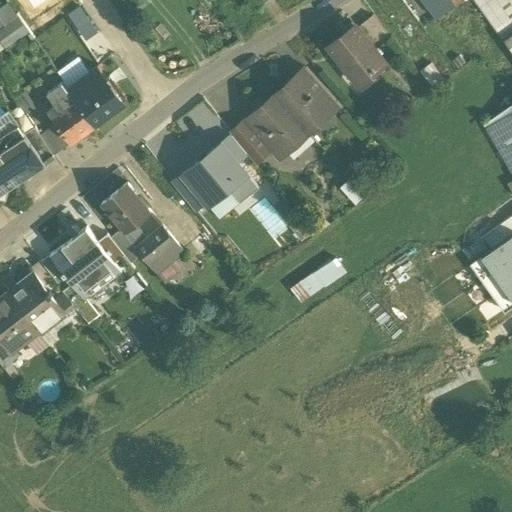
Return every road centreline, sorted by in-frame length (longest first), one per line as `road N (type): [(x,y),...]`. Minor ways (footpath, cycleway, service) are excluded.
road 1 (residential): [(0,244),(165,110)]
road 2 (residential): [(165,110),(342,0)]
road 3 (residential): [(165,110),(87,0)]
